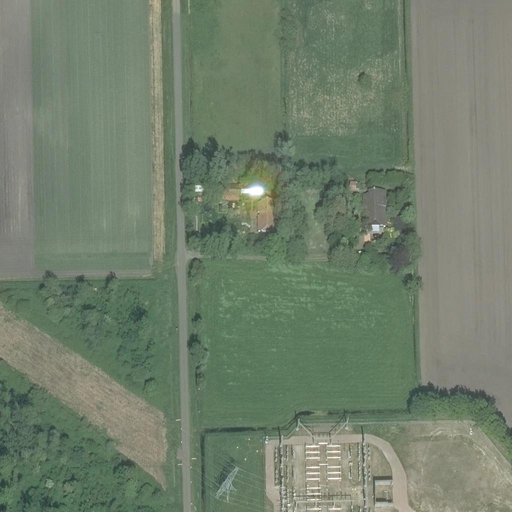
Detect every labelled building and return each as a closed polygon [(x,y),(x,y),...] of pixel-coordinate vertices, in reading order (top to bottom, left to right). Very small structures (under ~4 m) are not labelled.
[(221,197),(240,196),(240,186),(221,186),(221,197)] [(383,209),(385,208),(385,191),(367,191),(367,195),(362,195),(363,227),(384,227),(383,209)] [(258,233),(274,233),(273,204),(270,204),(270,201),(260,201),(260,203),(257,203),(258,233)] [(405,218),(393,219),(394,233),(405,233),(405,218)] [(286,241),(275,241),(275,251),(286,251),(286,241)] [(366,489),(367,505),(376,505),(376,499),(387,498),(388,502),(394,502),(393,483),(374,484),(374,489),(366,489)]
